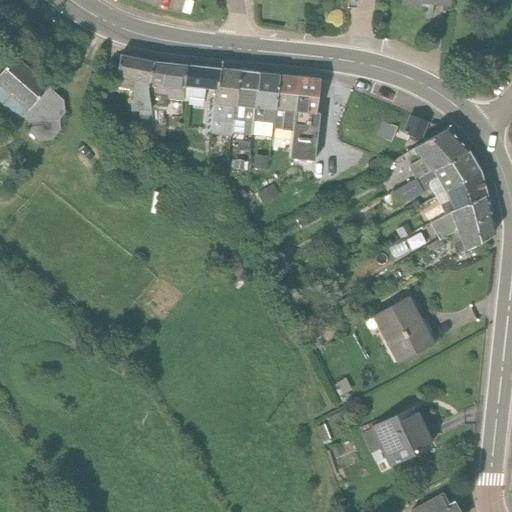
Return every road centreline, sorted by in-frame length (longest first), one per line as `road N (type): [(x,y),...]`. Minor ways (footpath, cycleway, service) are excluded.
road 1 (secondary): [(485,137),(434,94),(402,80),(236,54)]
road 2 (secondary): [(236,54),(144,40),(67,0)]
road 3 (secondary): [(501,511),(511,392)]
